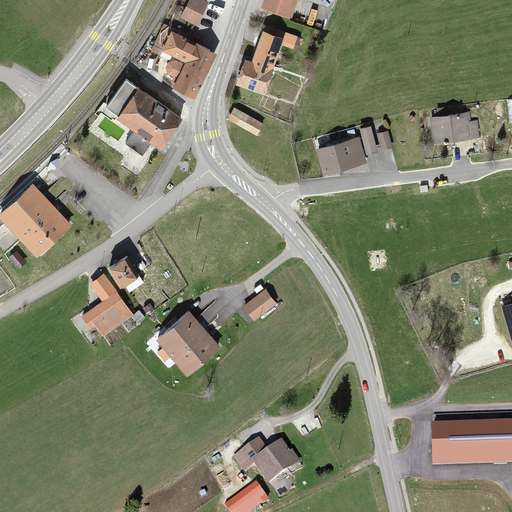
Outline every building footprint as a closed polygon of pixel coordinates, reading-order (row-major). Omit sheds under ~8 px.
[(187,0),(181,16),(198,23),(206,2),(202,0),(187,0)] [(261,0),(260,4),(292,15),(296,0),(261,0)] [(289,46),(292,35),(263,26),(253,57),(244,54),(236,80),(265,88),(278,43),(289,46)] [(174,82),(194,91),(214,50),(173,31),(165,48),(186,57),(174,82)] [(104,102),(111,107),(128,82),(121,78),(104,102)] [(134,85),(115,111),(135,125),(127,138),(142,148),(150,136),(160,143),(178,116),(134,85)] [(234,106),(227,118),(256,134),(263,122),(234,106)] [(471,112),(430,116),(432,139),(473,135),(471,112)] [(387,132),(376,135),(379,149),(390,146),(387,132)] [(357,139),(315,147),(319,169),(361,161),(357,139)] [(50,162),(47,169),(48,170),(56,168),(60,160),(58,158),(50,162)] [(33,186),(0,216),(0,218),(37,258),(71,227),(33,186)] [(124,252),(107,263),(120,281),(136,269),(124,252)] [(116,290),(82,314),(94,331),(128,307),(116,290)] [(265,292),(246,307),(255,319),(274,304),(265,292)] [(511,303),(501,307),(511,341),(511,303)] [(185,309),(155,335),(187,371),(216,345),(185,309)] [(511,418),(431,422),(433,464),(511,460),(511,418)] [(265,450),(257,439),(232,455),(244,473),(256,465),(266,479),(295,459),(281,439),(265,450)]
